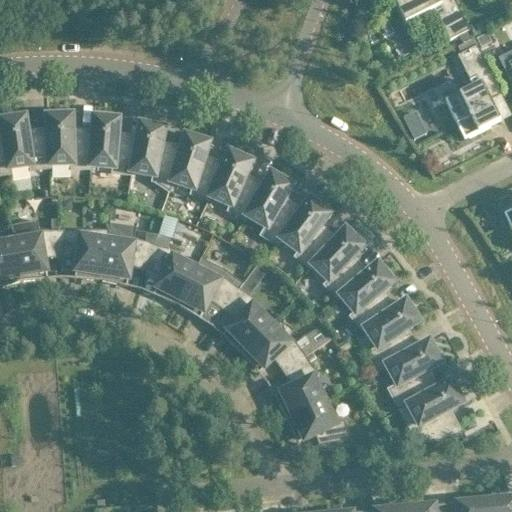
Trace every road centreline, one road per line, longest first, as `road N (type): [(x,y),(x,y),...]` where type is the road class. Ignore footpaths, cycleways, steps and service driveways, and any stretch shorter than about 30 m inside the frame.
road 1 (residential): [(0,327),(104,321),(187,343),(243,396),(281,487)]
road 2 (residential): [(281,487),(511,460)]
road 3 (residential): [(511,390),(416,216)]
road 4 (residential): [(196,81),(75,63),(0,69)]
road 5 (residential): [(416,216),(357,162),(275,117)]
road 6 (residential): [(275,117),(321,0)]
